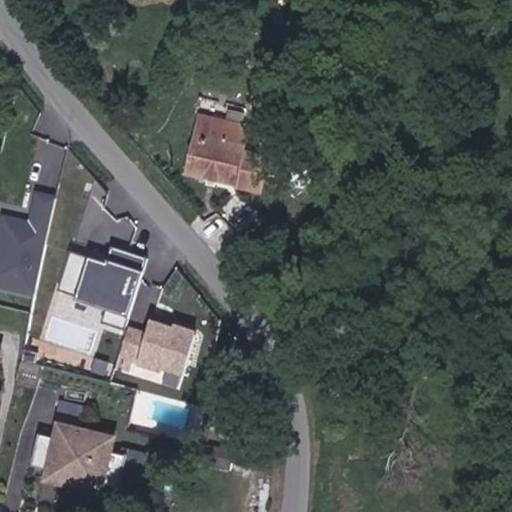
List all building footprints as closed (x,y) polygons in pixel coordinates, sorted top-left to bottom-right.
[(288,75),(279,118),(303,123),(304,116),(309,93),(311,79),(288,75)] [(319,119),(324,96),(309,93),(304,116),(319,119)] [(214,106),(205,149),(250,159),(258,115),(214,106)] [(64,142),(36,140),(33,188),(61,190),(64,142)] [(0,286),(38,294),(56,194),(36,190),(31,218),(3,213),(0,228),(0,286)] [(105,260),(70,249),(55,295),(126,319),(146,257),(110,245),(105,260)] [(145,315),(127,364),(174,381),(192,332),(145,315)] [(0,359),(0,397),(0,396),(10,362),(0,359)] [(250,434),(257,394),(223,389),(217,427),(250,434)] [(256,435),(263,395),(257,394),(250,434),(256,435)] [(0,396),(0,397),(0,409),(8,412),(12,400),(0,396)] [(59,399),(56,422),(85,425),(88,402),(59,399)] [(36,433),(30,464),(49,467),(48,475),(100,484),(102,475),(120,478),(121,472),(135,475),(140,444),(120,440),(119,447),(106,445),(108,432),(57,424),(55,436),(36,433)] [(236,511),(237,506),(234,491),(183,499),(184,511),(236,511)]
